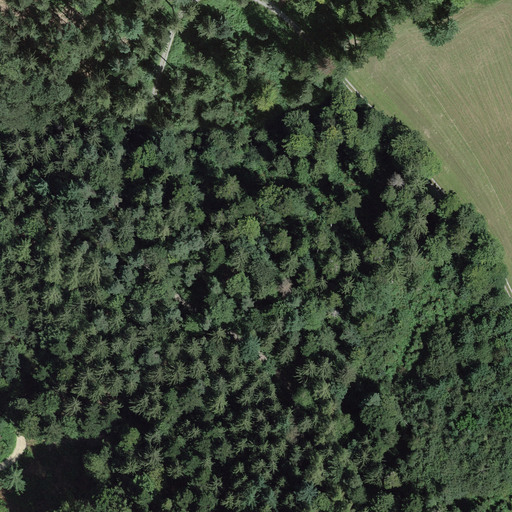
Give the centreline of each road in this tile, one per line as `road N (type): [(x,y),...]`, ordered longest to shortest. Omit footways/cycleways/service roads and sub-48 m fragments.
road 1 (track): [(256,511),(294,438),(297,408),(287,385),(147,268),(121,222),(119,187),(179,12),(191,0)]
road 2 (track): [(265,0),(376,115),(496,263),(511,298)]
